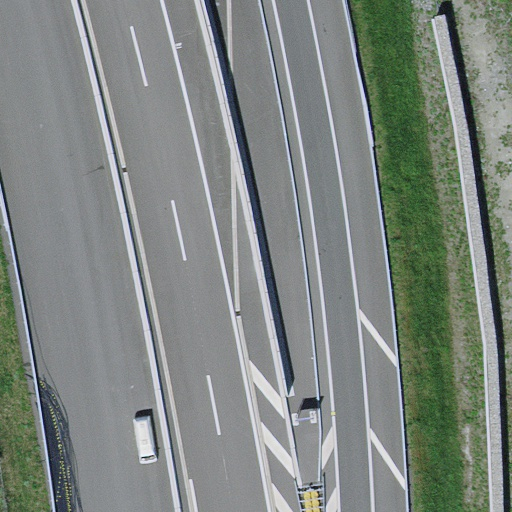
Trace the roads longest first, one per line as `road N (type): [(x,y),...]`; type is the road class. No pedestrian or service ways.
road 1 (motorway): [(231,511),(124,0)]
road 2 (motorway): [(22,0),(95,322),(122,511)]
road 3 (motorway): [(353,511),(327,221),(289,0)]
